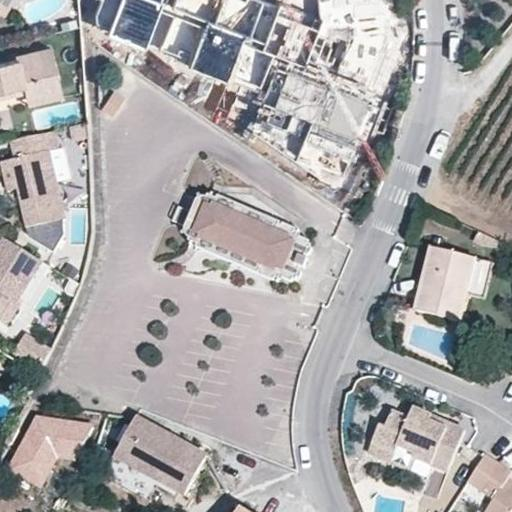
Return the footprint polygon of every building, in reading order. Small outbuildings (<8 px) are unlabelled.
[(4,0),(0,7),(0,17),(6,21),(19,0),(4,0)] [(336,43),(352,0),(285,0),(277,21),(336,43)] [(352,0),(336,43),(351,50),(369,0),(352,0)] [(42,93),(64,88),(55,47),(20,55),(20,60),(0,64),(0,99),(27,93),(41,90),(42,93)] [(244,106),(258,112),(268,93),(253,86),(244,106)] [(66,94),(64,88),(42,93),(41,90),(27,93),(29,102),(66,94)] [(115,91),(103,110),(114,118),(127,99),(115,91)] [(60,132),(15,142),(20,161),(15,162),(22,193),(31,230),(71,222),(54,154),(64,151),(60,132)] [(22,193),(15,162),(6,165),(12,195),(22,193)] [(301,256),(304,257),(311,255),(312,250),(309,247),(307,241),(299,238),(299,235),(294,233),(294,230),(283,225),(282,226),(279,225),(280,223),(218,197),(216,199),(208,196),(206,199),(201,199),(197,202),(186,228),(186,233),(190,239),(189,243),(197,246),(197,249),(258,275),(259,273),(262,274),(261,276),(273,280),(275,279),(281,282),(284,280),(289,283),(293,280),(295,281),(299,277),(299,267),(297,266),(301,256)] [(43,262),(7,240),(0,250),(0,256),(5,260),(0,267),(0,319),(4,322),(15,304),(23,307),(40,279),(34,276),(43,262)] [(479,256),(438,244),(420,306),(463,318),(479,256)] [(307,260),(304,257),(301,256),(297,266),(299,267),(302,269),(307,260)] [(12,327),(23,307),(15,304),(4,322),(12,327)] [(45,372),(55,349),(28,333),(16,353),(45,372)] [(32,400),(0,458),(0,474),(6,478),(45,406),(32,400)] [(434,419),(436,413),(418,404),(413,414),(398,407),(392,423),(385,420),(377,440),(399,449),(402,443),(418,450),(417,454),(451,470),(469,428),(450,419),(447,425),(434,419)] [(447,425),(450,419),(436,413),(434,419),(447,425)] [(138,418),(116,458),(161,482),(185,494),(206,455),(138,418)] [(395,460),(399,449),(377,440),(372,449),(395,460)] [(483,489),(486,484),(500,493),(495,498),(486,511),(511,511),(511,484),(508,482),(511,476),(511,468),(488,452),(469,480),(483,489)] [(154,494),(161,482),(116,458),(109,469),(154,494)] [(483,489),(495,498),(500,493),(486,484),(483,489)]
